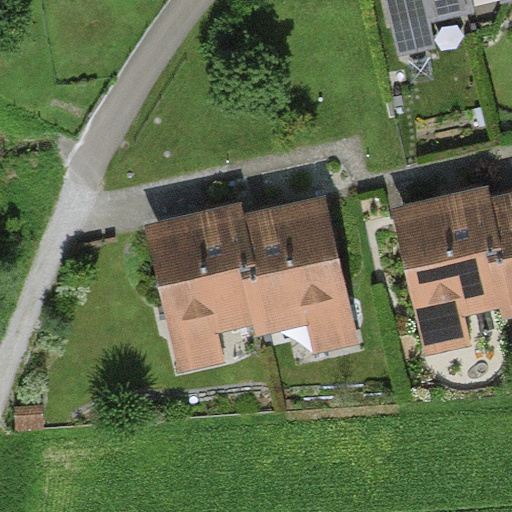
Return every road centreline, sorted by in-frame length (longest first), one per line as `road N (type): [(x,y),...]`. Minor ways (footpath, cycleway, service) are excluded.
road 1 (track): [(0,401),(84,181)]
road 2 (residential): [(84,181),(205,0)]
